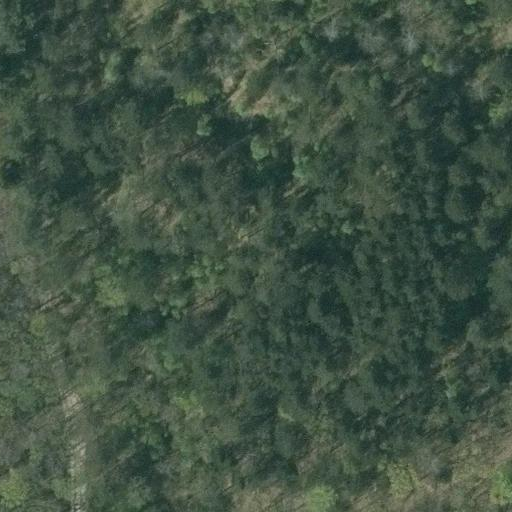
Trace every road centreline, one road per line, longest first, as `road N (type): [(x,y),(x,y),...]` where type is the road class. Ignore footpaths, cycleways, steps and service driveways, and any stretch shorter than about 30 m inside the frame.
road 1 (unknown): [(82,511),(88,470),(57,387),(48,0)]
road 2 (track): [(511,425),(464,482),(395,511)]
